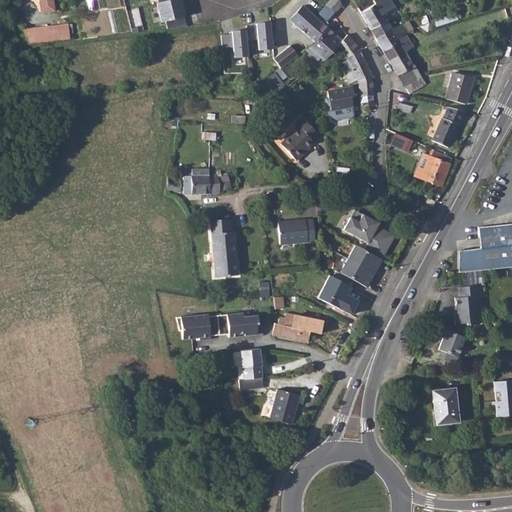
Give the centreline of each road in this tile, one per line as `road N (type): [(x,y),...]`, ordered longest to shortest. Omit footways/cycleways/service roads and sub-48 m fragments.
road 1 (residential): [(380,195),(380,86),(345,0)]
road 2 (residential): [(380,195),(306,186),(185,205)]
road 3 (tertiary): [(436,234),(511,96)]
road 4 (tertiary): [(368,369),(436,234)]
